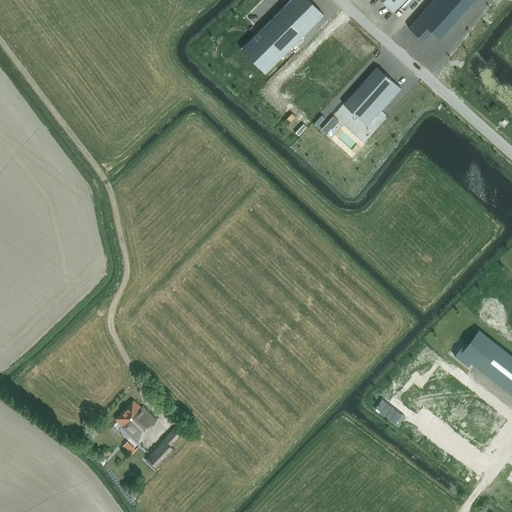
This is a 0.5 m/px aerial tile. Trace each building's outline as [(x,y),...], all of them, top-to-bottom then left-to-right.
[(308,0),(289,0),(244,46),(252,53),(259,61),(268,70),(323,15),(308,0)] [(381,0),(393,12),(404,0),(381,0)] [(432,0),(408,27),(422,40),(431,30),(440,38),(474,0),(432,0)] [(367,126),(401,88),(377,67),(343,104),(367,126)] [(327,134),(339,121),(333,116),(322,129),(327,134)] [(464,342),(454,356),(468,366),(471,363),(511,394),(511,355),(478,329),(467,344),(464,342)] [(118,430),(122,426),(139,442),(152,429),(150,427),(156,421),(141,407),(134,400),(116,419),(117,421),(112,427),(112,428),(112,430),(113,431),(114,432),(116,432),(117,431),(118,430)] [(176,451),(171,446),(181,435),(174,429),(147,458),(153,465),(150,468),(155,472),(158,469),(159,470),(176,451)] [(105,458),(111,453),(108,450),(102,454),(105,458)]
